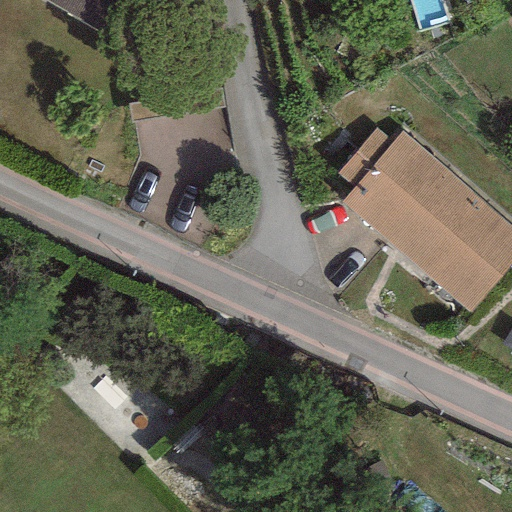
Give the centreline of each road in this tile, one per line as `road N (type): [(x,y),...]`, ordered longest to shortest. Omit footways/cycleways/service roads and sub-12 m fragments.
road 1 (residential): [(283,316),(239,0)]
road 2 (residential): [(0,191),(283,316)]
road 3 (residential): [(283,316),(511,423)]
